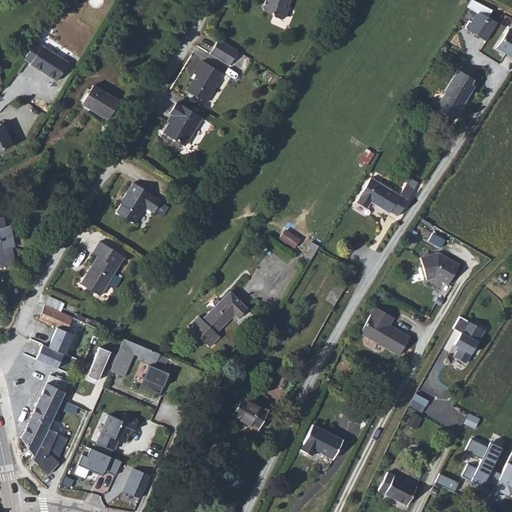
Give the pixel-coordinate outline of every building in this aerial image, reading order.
[(287,4),(289,0),(264,0),(262,5),(263,8),(272,12),(273,15),(280,18),(283,17),(288,7),(287,4)] [(492,12),(473,0),(471,0),(459,19),(479,32),(492,12)] [(511,30),(506,27),(496,48),(511,55),(511,30)] [(241,51),(222,40),(212,54),(231,66),(241,51)] [(41,44),(31,60),(36,64),(35,66),(61,83),(73,65),(41,44)] [(227,75),(206,62),(200,71),(202,72),(190,92),(210,104),(227,75)] [(474,76),(458,66),(445,88),(446,89),(436,105),(453,116),(474,85),(470,82),(474,76)] [(120,103),(94,87),(84,104),(110,120),(120,103)] [(206,119),(180,103),(178,106),(173,114),(178,117),(168,133),(190,146),(206,119)] [(0,125),(0,154),(16,146),(2,124),(0,125)] [(366,204),(370,198),(387,209),(387,208),(395,213),(412,187),(404,182),(397,192),(369,174),(358,191),(359,191),(356,197),(366,204)] [(165,201),(136,184),(128,199),(129,199),(121,213),(139,224),(149,209),(157,214),(165,201)] [(0,225),(0,244),(0,247),(10,245),(13,245),(9,224),(3,225),(0,225)] [(297,238),(285,230),(280,237),(293,245),(297,238)] [(442,245),(445,238),(433,232),(429,239),(442,245)] [(312,254),(320,241),(312,236),(305,249),(312,254)] [(89,276),(86,274),(80,283),(99,295),(122,257),(98,243),(92,254),(96,257),(100,259),(89,276)] [(10,245),(0,247),(4,265),(13,263),(10,245)] [(436,252),(418,258),(424,279),(433,276),(446,284),(457,265),(436,252)] [(114,287),(121,275),(116,272),(108,284),(114,287)] [(336,280),(327,298),(336,302),(345,285),(336,280)] [(236,313),(240,317),(250,308),(232,291),(205,319),(218,332),(236,313)] [(65,330),(77,308),(47,295),(37,318),(54,326),(65,330)] [(377,305),(363,331),(402,352),(412,334),(391,323),(395,315),(377,305)] [(458,313),(451,325),(459,330),(452,341),(458,344),(453,354),(464,360),(483,327),(458,313)] [(82,360),(91,341),(65,330),(58,350),(82,360)] [(162,351),(127,337),(121,353),(116,364),(114,369),(128,374),(137,352),(158,360),(162,351)] [(109,362),(114,350),(103,346),(91,374),(102,379),(109,362)] [(74,379),(82,360),(58,350),(50,369),(74,379)] [(121,353),(114,350),(109,362),(116,364),(121,353)] [(167,374),(140,363),(132,383),(158,394),(167,374)] [(56,405),(66,386),(38,373),(30,389),(41,394),(40,397),(56,405)] [(429,397),(416,391),(413,397),(426,404),(429,397)] [(43,434),(45,429),(56,405),(40,397),(26,426),(43,434)] [(269,409),(245,397),(235,418),(260,429),(269,409)] [(450,404),(441,423),(455,429),(463,410),(450,404)] [(130,424),(108,414),(96,441),(119,451),(130,424)] [(335,458),(345,437),(315,423),(305,443),(306,444),(304,450),(316,455),(318,450),(335,458)] [(20,440),(32,456),(43,434),(26,426),(20,440)] [(32,456),(30,460),(47,476),(56,465),(53,463),(63,440),(45,429),(43,434),(32,456)] [(485,488),(505,447),(491,441),(488,447),(471,439),(466,450),(485,459),(479,471),(467,466),(462,477),(485,488)] [(108,456),(91,449),(87,458),(82,456),(75,475),(95,483),(98,475),(101,475),(108,456)] [(511,453),(499,481),(511,487),(511,453)] [(422,474),(391,460),(383,479),(413,493),(422,474)] [(133,494),(143,471),(133,467),(124,490),(133,494)] [(149,474),(143,471),(133,494),(140,497),(149,474)]
